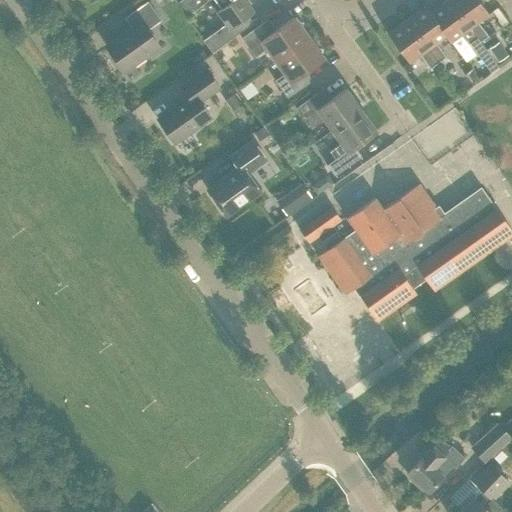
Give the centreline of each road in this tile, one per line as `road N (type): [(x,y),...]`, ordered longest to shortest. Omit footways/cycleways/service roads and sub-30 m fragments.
road 1 (unclassified): [(323,436),(14,0)]
road 2 (unknown): [(339,12),(399,133)]
